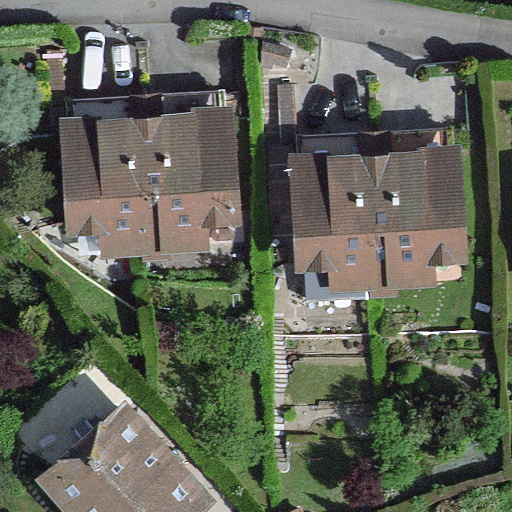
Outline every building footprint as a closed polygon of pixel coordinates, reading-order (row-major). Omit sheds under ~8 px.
[(232,95),(169,100),(174,191),(142,192),(135,101),(73,105),(79,225),(111,223),(112,243),(145,240),(146,251),(178,248),(178,239),(208,237),(207,218),(239,215),(232,95)] [(169,100),(135,101),(142,192),(174,191),(169,100)] [(458,133),(400,134),(405,225),(372,227),(369,133),(305,139),(309,260),(342,258),(344,278),(372,278),(373,290),(401,290),(401,276),(431,277),(432,256),(461,255),(458,133)] [(400,134),(369,133),(372,227),(405,225),(400,134)] [(311,293),(373,290),(372,278),(344,278),(342,258),(309,260),(311,293)] [(75,511),(167,511),(185,497),(113,415),(42,478),(75,511)]
